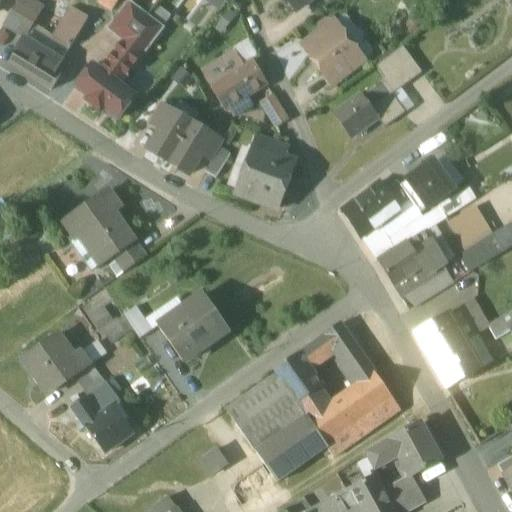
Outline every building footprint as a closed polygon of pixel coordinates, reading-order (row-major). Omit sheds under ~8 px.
[(44,9),(29,0),(20,0),(18,4),(39,17),(44,9)] [(102,0),(99,7),(111,14),(118,0),(102,0)] [(285,0),(296,13),(312,0),(285,0)] [(39,17),(18,4),(7,22),(28,35),(34,25),(39,17)] [(128,5),(108,31),(123,43),(124,42),(142,56),(161,31),(128,5)] [(25,39),(62,62),(70,48),(61,42),(70,26),(80,32),(88,19),(71,8),(53,37),(34,25),(28,35),(25,39)] [(364,62),(334,23),(332,25),(324,24),(319,28),(318,35),(302,47),(332,86),(364,62)] [(70,26),(61,42),(70,48),(80,32),(70,26)] [(62,62),(25,39),(18,51),(17,52),(19,53),(11,65),(51,90),(61,74),(57,71),(58,70),(57,69),(62,62)] [(123,43),(101,72),(119,86),(123,80),(142,56),(124,42),(123,43)] [(403,49),(375,68),(384,81),(394,96),(421,76),(403,49)] [(235,54),(203,74),(211,86),(212,87),(244,67),(235,54)] [(268,86),(253,61),(244,67),(212,87),(211,86),(211,87),(225,111),(229,109),(228,108),(246,98),(247,98),(268,86)] [(101,72),(94,66),(76,90),(88,99),(86,102),(102,114),(104,111),(118,122),(140,93),(123,80),(119,86),(101,72)] [(394,96),(384,81),(362,97),(378,122),(377,123),(383,131),(404,116),(391,98),(394,96)] [(362,97),(361,97),(333,116),(350,141),(377,123),(378,122),(362,97)] [(246,98),(228,108),(229,109),(233,116),(251,106),(247,98),(246,98)] [(276,102),(264,109),(276,128),(288,120),(276,102)] [(175,111),(163,104),(151,124),(161,130),(172,113),(173,114),(175,111)] [(173,114),(172,113),(161,130),(149,150),(169,163),(192,125),(173,114)] [(192,125),(169,163),(189,175),(202,155),(213,138),(211,137),(192,125)] [(225,141),(213,134),(211,137),(213,138),(202,155),(212,162),(220,149),(225,141)] [(288,148),(259,137),(255,147),(284,158),(288,148)] [(284,158),(255,147),(246,171),(286,187),(295,163),(284,158)] [(231,156),(220,149),(212,162),(205,173),(217,180),(231,156)] [(433,165),(409,182),(401,188),(400,188),(410,202),(419,215),(428,209),(428,208),(452,192),(433,165)] [(286,187),(246,171),(237,195),(277,211),(286,187)] [(397,182),(385,191),(399,210),(410,202),(400,188),(401,188),(397,182)] [(380,183),(341,213),(359,240),(399,210),(385,191),(380,183)] [(109,191),(64,224),(76,241),(82,236),(104,266),(115,258),(134,244),(135,243),(114,214),(121,209),(109,191)] [(511,225),(492,238),(475,209),(447,226),(464,255),(458,258),(468,276),(471,274),(470,273),(483,265),(484,266),(511,249),(511,225)] [(380,230),(361,244),(374,264),(376,263),(396,250),(380,230)] [(396,250),(376,263),(407,313),(453,285),(442,268),(444,267),(424,233),(396,250)] [(134,244),(115,258),(125,273),(144,259),(134,244)] [(204,295),(158,328),(184,364),(201,352),(198,347),(226,327),(204,295)] [(449,316),(464,341),(488,326),(473,301),(449,316)] [(137,308),(123,318),(140,341),(154,332),(137,308)] [(510,330),(511,328),(511,313),(491,326),(498,337),(510,330)] [(449,316),(415,335),(430,362),(464,341),(449,316)] [(339,326),(324,336),(335,351),(345,365),(359,355),(339,326)] [(76,358),(59,335),(23,362),(35,379),(36,378),(49,395),(74,378),(88,367),(88,366),(80,355),(76,358)] [(335,351),(324,336),(312,345),(323,360),(335,351)] [(464,341),(430,362),(447,390),(481,370),(464,341)] [(312,345),(297,355),(307,371),(323,360),(312,345)] [(307,371),(297,355),(273,372),(276,377),(297,406),(320,389),(307,371)] [(373,375),(359,355),(345,365),(339,369),(353,389),(373,375)] [(88,367),(74,378),(88,397),(106,384),(91,364),(88,366),(88,367)] [(331,404),(307,421),(324,446),(348,429),(391,399),(373,375),(353,389),(331,404)] [(297,406),(276,377),(226,412),(255,453),(305,418),(297,406)] [(121,403),(107,383),(106,384),(88,397),(72,409),(105,455),(134,434),(115,408),(121,403)] [(320,389),(297,406),(305,418),(307,421),(331,404),(320,389)] [(391,399),(348,429),(357,443),(400,413),(391,399)] [(305,418),(255,453),(277,485),(327,450),(307,421),(305,418)] [(421,425),(366,454),(375,470),(393,461),(399,473),(405,470),(409,478),(441,461),(421,425)] [(348,429),(324,446),(327,450),(334,459),(357,443),(348,429)] [(198,459),(209,475),(227,463),(216,447),(198,459)] [(511,456),(497,465),(503,476),(511,470),(511,456)] [(511,470),(503,476),(511,492),(511,470)] [(394,511),(390,504),(375,476),(349,490),(360,511),(394,511)] [(416,489),(390,504),(394,511),(411,511),(425,504),(416,489)] [(360,511),(349,490),(310,511),(360,511)] [(172,511),(177,509),(170,498),(148,511),(172,511)]
